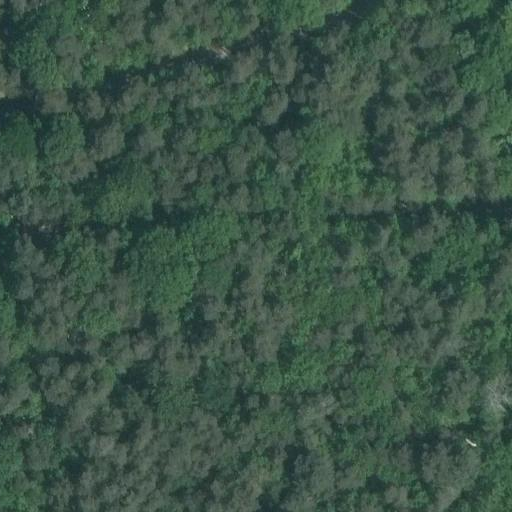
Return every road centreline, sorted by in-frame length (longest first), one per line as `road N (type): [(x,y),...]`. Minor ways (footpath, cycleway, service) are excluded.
road 1 (track): [(511,213),(0,221)]
road 2 (track): [(0,103),(416,0)]
